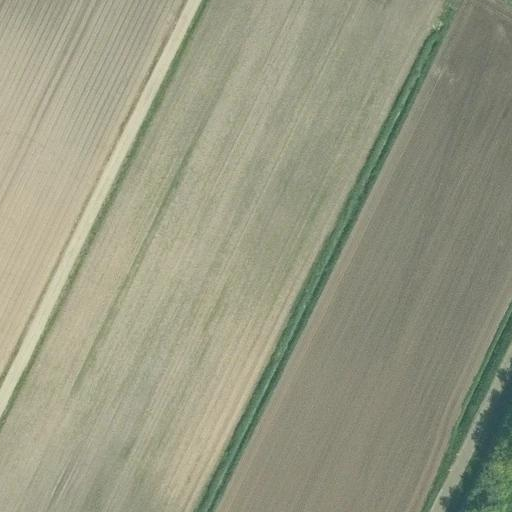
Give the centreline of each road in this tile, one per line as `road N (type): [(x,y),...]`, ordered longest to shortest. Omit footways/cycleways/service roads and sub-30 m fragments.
road 1 (track): [(189,0),(0,395)]
road 2 (unclassified): [(511,362),(446,511)]
